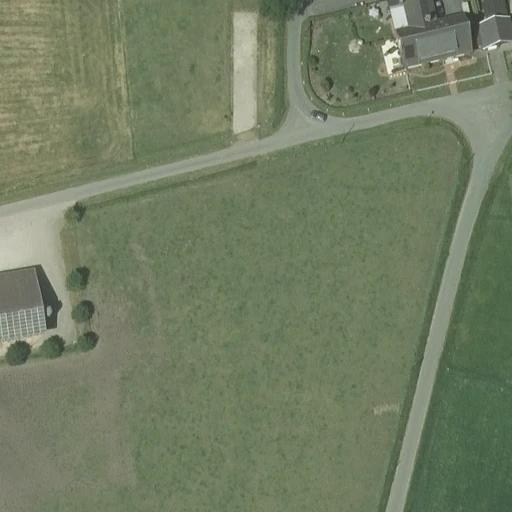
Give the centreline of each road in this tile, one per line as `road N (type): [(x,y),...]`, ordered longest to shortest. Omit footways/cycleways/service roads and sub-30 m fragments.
road 1 (unclassified): [(393,511),(493,100)]
road 2 (unclassified): [(288,142),(0,203)]
road 3 (unclassified): [(493,100),(425,107),(288,142)]
road 4 (unclassified): [(288,142),(297,0)]
